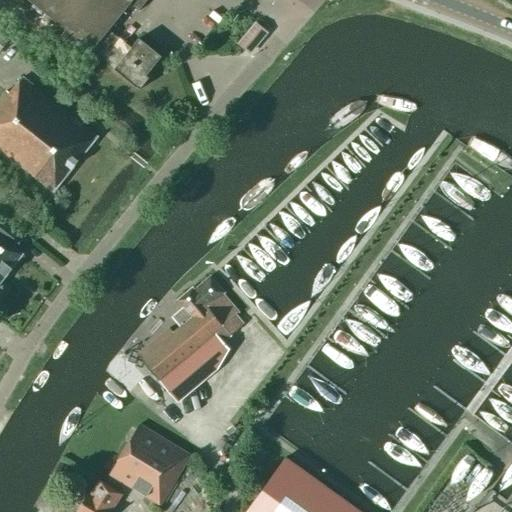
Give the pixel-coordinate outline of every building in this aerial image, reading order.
[(147,0),(27,0),(65,30),(59,38),(73,49),(78,42),(90,52),(94,47),(116,65),(113,68),(131,84),(136,87),(161,56),(138,38),(130,48),(108,30),(128,5),(137,12),(147,0)] [(265,33),(255,24),(239,44),(249,52),(265,33)] [(0,49),(10,38),(0,30),(0,49)] [(0,149),(53,192),(97,137),(22,78),(9,94),(6,92),(0,98),(0,149)] [(0,281),(22,255),(14,249),(24,237),(0,218),(0,281)] [(193,289),(191,288),(177,300),(183,308),(173,316),(172,317),(180,327),(173,334),(168,329),(136,354),(175,401),(192,389),(215,370),(227,349),(222,344),(242,327),(234,316),(236,314),(222,296),(223,295),(210,276),(193,290),(193,289)] [(160,507),(190,457),(140,427),(109,477),(160,507)] [(356,511),(286,460),(247,511),(356,511)] [(111,511),(122,497),(99,482),(89,497),(86,495),(74,511),(111,511)]
